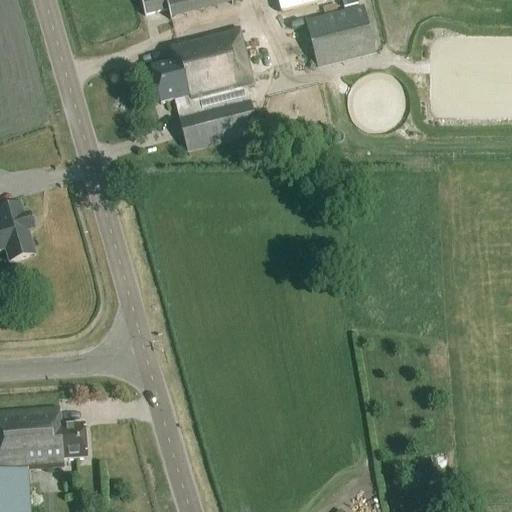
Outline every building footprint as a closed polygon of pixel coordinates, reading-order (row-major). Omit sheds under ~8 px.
[(233,6),(231,0),(139,0),(144,19),(168,13),(170,22),(233,6)] [(317,71),(375,56),(362,8),(305,23),(317,71)] [(259,138),(259,137),(245,87),(253,85),(239,30),(168,48),(172,65),(151,70),(160,106),(174,102),(181,138),(188,156),(259,138)] [(28,216),(22,218),(19,206),(0,212),(0,253),(5,252),(9,265),(34,257),(27,234),(33,232),(28,216)] [(0,418),(0,511),(30,511),(28,473),(64,471),(64,464),(86,463),(84,427),(60,429),(58,414),(0,418)] [(442,479),(426,484),(430,497),(446,492),(442,479)]
